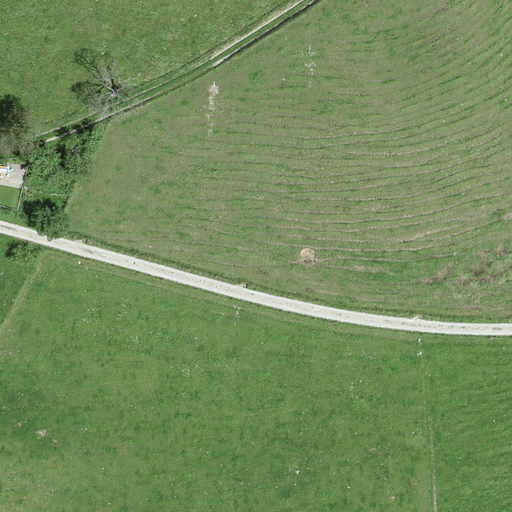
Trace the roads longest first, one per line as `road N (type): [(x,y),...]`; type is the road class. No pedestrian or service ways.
road 1 (track): [(511,325),(459,329),(304,309),(0,227)]
road 2 (track): [(0,147),(217,67),(311,0)]
